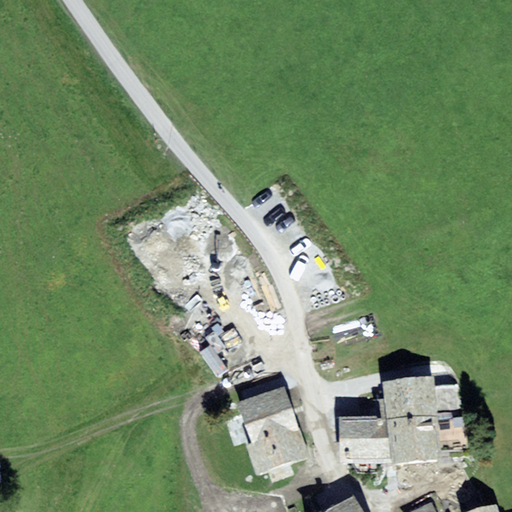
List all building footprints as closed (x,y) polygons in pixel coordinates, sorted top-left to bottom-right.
[(390,463),(441,459),(435,376),(383,380),(385,399),(376,400),(377,416),(387,415),(390,463)] [(290,464),(310,457),(284,386),(237,403),(250,439),(245,441),(257,475),(268,471),(273,483),(294,475),(290,464)] [(338,418),(342,466),(390,463),(387,415),(377,416),(338,418)] [(320,511),(361,511),(352,495),(320,511)] [(436,511),(432,502),(409,511),(436,511)] [(467,511),(500,511),(498,503),(467,511)]
